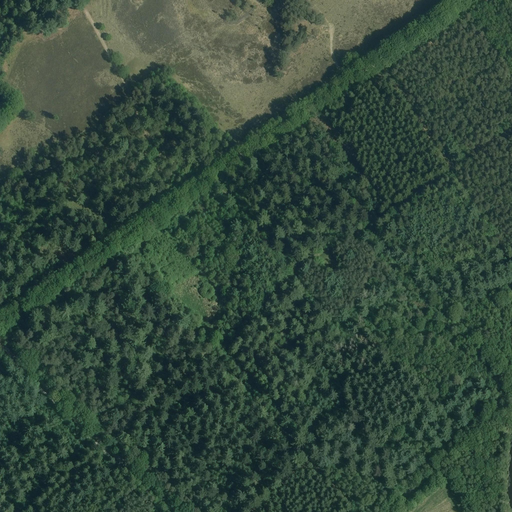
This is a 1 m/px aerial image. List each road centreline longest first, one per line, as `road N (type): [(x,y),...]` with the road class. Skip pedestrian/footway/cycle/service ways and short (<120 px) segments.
road 1 (track): [(0,323),(300,116)]
road 2 (track): [(174,511),(0,344)]
road 3 (track): [(210,349),(34,511)]
road 4 (track): [(210,349),(309,458)]
road 5 (track): [(117,243),(210,349)]
road 6 (track): [(380,60),(450,170)]
